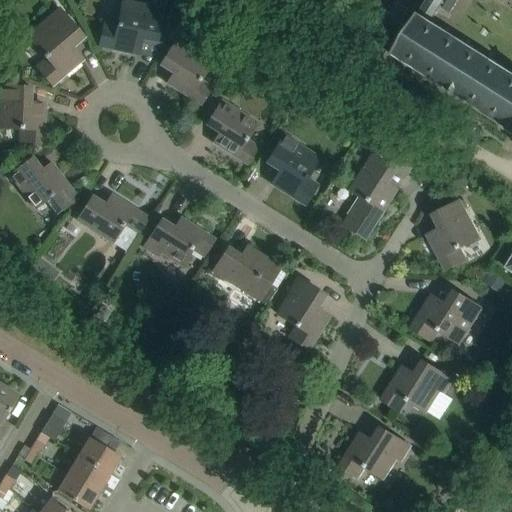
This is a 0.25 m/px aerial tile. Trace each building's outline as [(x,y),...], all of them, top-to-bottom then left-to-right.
[(156,43),(165,0),(144,0),(144,5),(122,0),(117,24),(104,22),(103,27),(98,47),(137,55),(142,34),(155,37),(154,42),(156,43)] [(511,0),(425,0),(416,15),(408,10),(393,33),(363,14),(354,29),(384,49),(392,54),(391,55),(402,62),(401,64),(404,65),(404,63),(413,69),(412,70),(414,72),(415,70),(423,75),(422,77),(425,78),(426,77),(434,82),(433,84),(435,85),(436,83),(444,89),(444,90),(446,92),(447,90),(455,95),(454,97),(456,98),(457,97),(466,102),(465,103),(467,105),(468,103),(476,109),(475,110),(477,112),(478,110),(487,115),(486,117),(488,118),(489,117),(497,122),(496,123),(498,125),(499,123),(508,129),(507,130),(511,133),(511,138),(511,140),(511,141),(511,0)] [(197,6),(196,15),(208,17),(209,7),(197,6)] [(83,38),(58,8),(36,27),(40,30),(29,39),(45,58),(35,67),(52,86),(82,61),(68,44),(78,35),(82,39),(83,38)] [(210,63),(175,41),(170,49),(160,66),(161,67),(164,62),(176,69),(166,84),(200,105),(211,87),(200,80),(210,63)] [(253,47),(245,62),(253,67),(261,51),(253,47)] [(31,88),(0,86),(0,103),(1,103),(0,125),(0,128),(20,129),(19,142),(40,143),(42,104),(24,103),(25,89),(31,90),(31,88)] [(257,123),(221,101),(216,108),(206,125),(207,126),(210,121),(222,129),(213,143),(246,165),(257,147),(246,140),(257,123)] [(298,144),(284,134),(276,147),(266,163),(267,164),(270,159),(282,167),(272,182),(306,203),(317,185),(306,178),(316,161),(295,148),(298,144)] [(394,171),(369,155),(347,190),(358,198),(341,225),(364,240),(396,190),(381,181),(388,169),(393,172),(394,171)] [(9,175),(35,209),(45,201),(56,216),(78,199),(51,163),(37,174),(29,163),(33,159),(32,158),(9,175)] [(173,199),(182,204),(192,186),(183,182),(173,199)] [(76,221),(125,252),(124,254),(125,255),(148,218),(145,216),(111,195),(102,209),(90,202),(93,197),(92,196),(76,221)] [(479,238),(459,201),(450,206),(432,216),(433,217),(438,215),(444,227),(427,236),(445,271),(466,260),(459,248),(479,238)] [(161,219),(150,236),(143,248),(157,257),(160,253),(181,266),(192,250),(203,257),(214,239),(181,218),(171,233),(159,225),(163,220),(161,219)] [(227,247),(212,272),(258,302),(259,301),(265,305),(275,289),(269,285),(280,267),(247,246),(237,261),(225,253),(228,248),(227,247)] [(32,268),(41,276),(49,266),(39,258),(32,268)] [(296,277),(287,291),(291,294),(278,315),(295,326),(287,337),(305,349),(326,315),(311,306),(319,294),(324,297),(325,296),(296,277)] [(482,309),(470,301),(453,291),(452,292),(457,295),(450,307),(431,295),(410,328),(431,342),(439,331),(459,344),(482,309)] [(112,312),(101,306),(95,316),(105,323),(112,312)] [(247,334),(240,346),(251,354),(259,342),(247,334)] [(453,380),(439,372),(422,361),(421,362),(426,365),(418,377),(402,366),(380,400),(400,412),(407,401),(426,413),(439,392),(443,394),(453,380)] [(0,384),(0,451),(10,434),(15,427),(3,420),(18,395),(0,384)] [(40,433),(54,442),(71,414),(57,405),(45,425),(40,433)] [(410,447),(396,438),(379,427),(379,429),(383,432),(376,443),(359,433),(338,466),(358,479),(365,468),(384,480),(397,458),(401,461),(410,447)] [(54,442),(40,433),(30,451),(38,456),(48,438),(54,442)] [(78,456),(109,474),(115,463),(117,464),(121,457),(89,438),(78,456)] [(32,465),(38,456),(30,451),(24,461),(32,465)] [(102,486),(109,474),(78,456),(68,474),(99,492),(103,486),(102,486)] [(95,498),(99,492),(68,474),(57,492),(87,510),(95,498)] [(0,485),(8,490),(14,480),(6,476),(0,484),(0,485)] [(466,511),(484,511),(488,506),(472,495),(462,509),(466,511)] [(40,511),(69,511),(64,507),(52,498),(40,511)]
